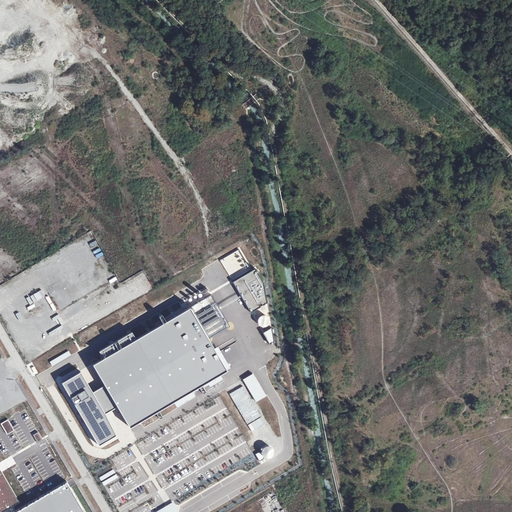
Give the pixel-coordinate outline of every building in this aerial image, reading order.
[(232,278),(250,311),(267,303),(263,280),(255,265),(232,278)] [(108,281),(116,279),(114,273),(107,275),(108,281)] [(137,280),(141,287),(146,283),(142,277),(137,280)] [(62,284),(49,292),(60,310),(73,302),(62,284)] [(120,290),(126,296),(131,291),(124,286),(120,290)] [(35,301),(43,296),(38,289),(15,303),(22,316),(38,306),(35,301)] [(230,322),(210,290),(92,360),(100,373),(117,402),(129,423),(228,365),(210,333),(230,322)] [(61,377),(99,441),(115,431),(102,410),(117,402),(100,373),(87,380),(79,366),(61,377)] [(200,414),(201,418),(202,418),(204,427),(209,426),(208,422),(207,413),(200,414)] [(84,511),(67,482),(22,507),(0,469),(0,511),(84,511)]
